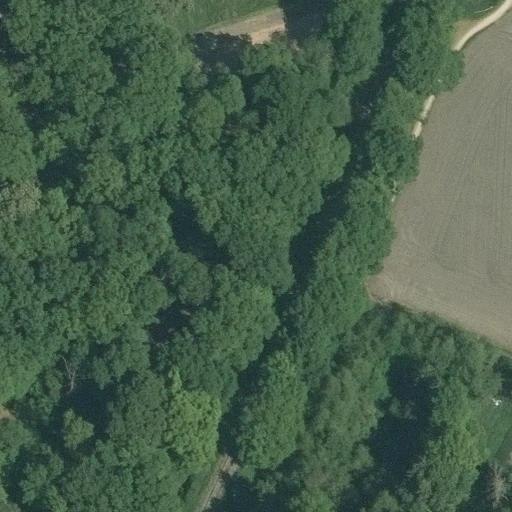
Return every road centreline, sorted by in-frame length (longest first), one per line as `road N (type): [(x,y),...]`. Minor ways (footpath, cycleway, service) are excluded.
road 1 (track): [(328,0),(132,59),(3,27)]
road 2 (track): [(352,279),(371,299),(511,355)]
road 3 (unknown): [(0,110),(17,175),(17,275)]
